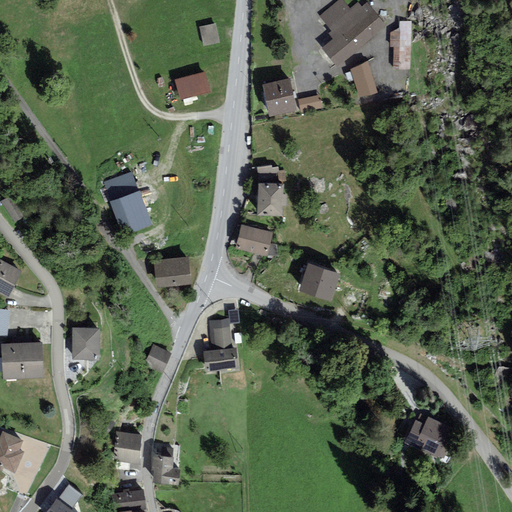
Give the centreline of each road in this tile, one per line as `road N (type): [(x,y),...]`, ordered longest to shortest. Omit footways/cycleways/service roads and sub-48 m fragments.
road 1 (residential): [(206,275),(428,383),(479,436),(511,490)]
road 2 (unclassified): [(185,332),(146,288),(0,62)]
road 3 (residential): [(25,511),(63,441),(55,305),(0,227)]
road 4 (tertiary): [(206,275),(243,0)]
road 5 (track): [(108,0),(136,88),(154,113),(232,115)]
road 6 (tertiary): [(152,511),(147,436),(185,332)]
